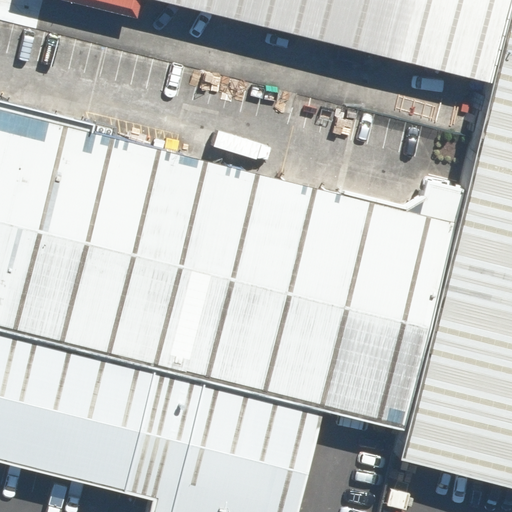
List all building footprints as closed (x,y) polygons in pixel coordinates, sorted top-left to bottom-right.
[(184,0),(483,71),(500,0),(184,0)] [(397,422),(391,449),(511,477),(511,0),(500,0),(483,71),(450,205),(397,422)] [(318,403),(397,422),(450,205),(0,97),(0,324),(146,360),(199,372),(318,403)] [(0,451),(116,480),(146,360),(0,324),(0,451)] [(145,509),(156,511),(162,511),(199,372),(146,360),(116,480),(150,489),(145,509)] [(291,511),(318,403),(199,372),(162,511),(291,511)]
